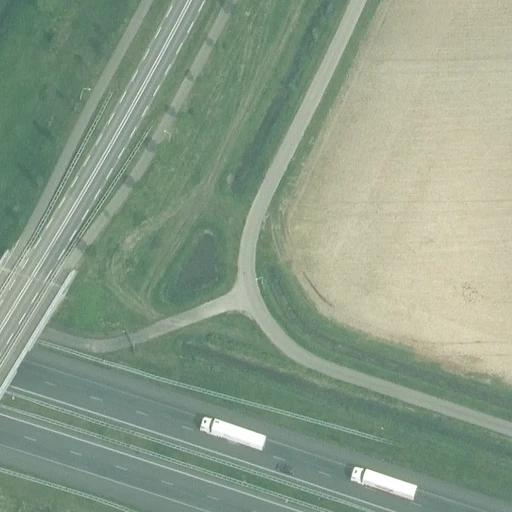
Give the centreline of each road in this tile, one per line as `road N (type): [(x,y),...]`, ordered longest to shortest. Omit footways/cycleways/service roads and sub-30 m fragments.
road 1 (motorway): [(436,511),(0,370)]
road 2 (secondary): [(0,332),(187,0)]
road 3 (unclassified): [(357,0),(253,217),(246,248),(252,295)]
road 4 (unclassified): [(511,430),(303,358),(252,295)]
road 5 (motorway): [(0,431),(251,511)]
